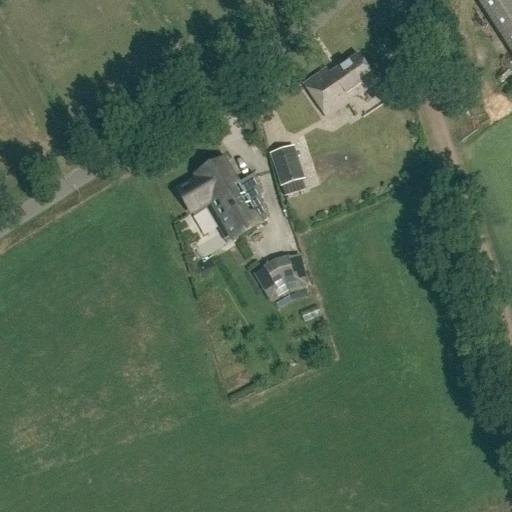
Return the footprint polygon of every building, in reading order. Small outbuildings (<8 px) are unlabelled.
[(511,0),(484,0),(481,3),(511,52),(511,0)] [(374,81),(357,55),(327,74),(325,70),(303,84),(325,117),(352,100),(350,97),(374,81)] [(306,180),(294,148),(271,156),(285,197),(304,190),(302,182),(306,180)] [(219,163),(177,188),(192,212),(211,200),(234,238),(263,221),(262,220),(267,216),(254,172),(239,181),(231,169),(225,173),(219,163)] [(264,269),(281,296),(288,292),(296,290),(288,259),(276,262),(264,269)]
